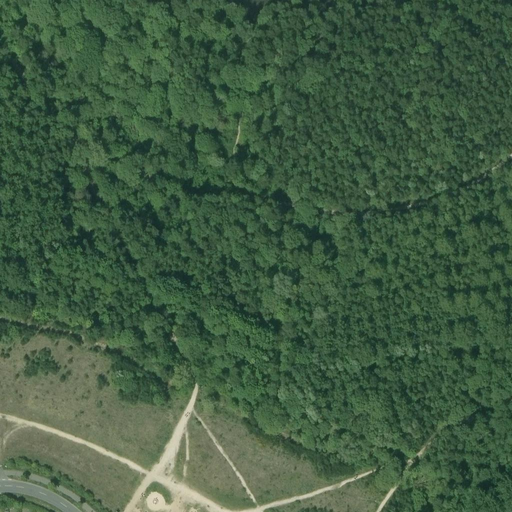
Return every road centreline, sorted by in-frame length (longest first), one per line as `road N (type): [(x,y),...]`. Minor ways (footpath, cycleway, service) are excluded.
road 1 (track): [(511,157),(442,198),(355,217),(184,192),(73,141),(0,46)]
road 2 (unknown): [(0,416),(58,430),(226,511)]
